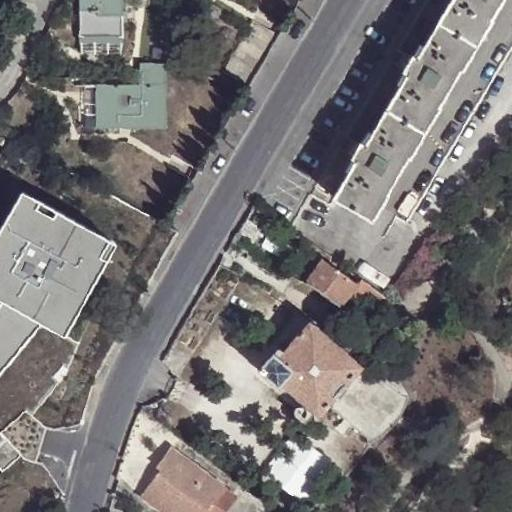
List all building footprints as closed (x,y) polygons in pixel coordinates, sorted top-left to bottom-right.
[(79,0),(79,39),(120,38),(119,0),(79,0)] [(452,0),(439,23),(476,47),(503,0),(452,0)] [(222,71),(248,86),(279,35),(253,20),(222,71)] [(386,111),(424,132),(476,47),(439,23),(420,54),(404,81),(386,111)] [(120,51),(120,38),(79,39),(80,51),(120,51)] [(399,77),(404,81),(420,54),(415,50),(411,57),(403,71),(399,77)] [(391,64),(403,71),(411,57),(399,51),(391,64)] [(96,84),(97,129),(165,128),(165,61),(137,61),(137,84),(96,84)] [(85,129),(97,129),(96,84),(86,84),(85,129)] [(369,139),(352,167),(333,198),(371,221),(424,132),(386,111),(369,139)] [(339,149),(351,157),(360,143),(348,136),(339,149)] [(346,164),(352,167),(369,139),(364,136),(360,143),(351,157),(346,164)] [(106,237),(26,193),(0,238),(0,355),(31,316),(37,319),(43,309),(62,319),(89,275),(97,280),(99,281),(110,261),(97,253),(106,237)] [(254,204),(236,233),(251,241),(268,214),(254,204)] [(106,237),(97,253),(110,261),(118,248),(117,244),(116,242),(106,237)] [(332,260),(326,255),(323,260),(329,265),(332,260)] [(329,265),(323,260),(320,257),(305,282),(340,307),(346,300),(355,282),(329,265)] [(0,371),(40,321),(62,333),(67,333),(69,330),(97,280),(89,275),(62,319),(43,309),(37,319),(31,316),(0,355),(0,371)] [(381,294),(359,278),(357,283),(355,282),(346,300),(352,304),(383,296),(381,294)] [(282,382),(319,414),(328,404),(360,367),(309,322),(280,354),(275,351),(270,357),(269,356),(257,369),(279,386),(282,382)] [(360,367),(328,404),(366,437),(368,443),(368,442),(372,440),(376,438),(380,436),(384,433),(387,430),(390,427),(394,424),(396,421),(399,417),(401,413),(403,409),(405,404),(407,400),(407,397),(408,396),(408,395),(408,394),(408,393),(408,392),(408,391),(407,390),(407,389),(407,387),(407,386),(406,385),(405,384),(386,367),(378,376),(364,363),(360,367)] [(211,511),(219,502),(224,505),(232,493),(227,490),(170,449),(157,466),(161,469),(142,496),(164,511),(211,511)] [(219,511),(224,505),(219,502),(211,511),(219,511)]
